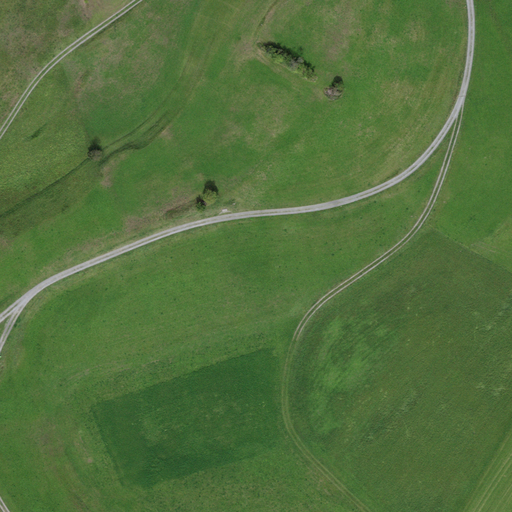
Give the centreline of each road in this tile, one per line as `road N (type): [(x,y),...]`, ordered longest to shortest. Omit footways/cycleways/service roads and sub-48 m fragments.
road 1 (track): [(474,0),(476,52),(464,105),(433,154),(401,182),(306,214),(189,229),(62,280),(0,324)]
road 2 (track): [(464,105),(422,227),(336,296),(287,348)]
road 3 (track): [(139,0),(44,72),(0,135)]
